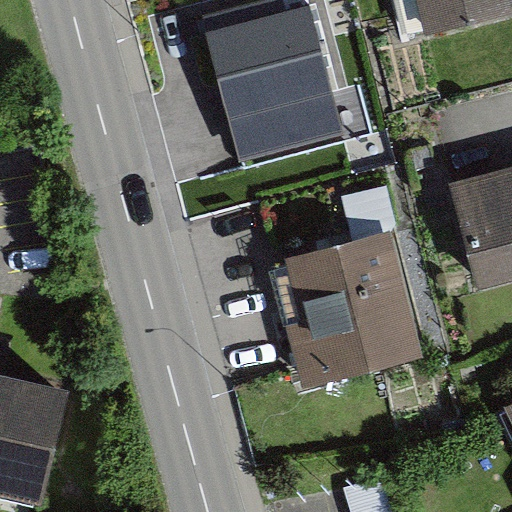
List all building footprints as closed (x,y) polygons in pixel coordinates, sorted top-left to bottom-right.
[(511,0),(411,0),(425,46),(511,21),(511,0)] [(315,6),(209,37),(223,86),(240,81),(253,127),(342,101),(315,6)] [(479,297),(511,288),(511,172),(451,189),(479,297)] [(390,229),(281,259),(298,319),(285,322),(302,386),(424,352),(390,229)] [(54,511),(79,399),(0,382),(0,502),(47,511),(54,511)] [(511,402),(500,408),(511,432),(511,402)]
